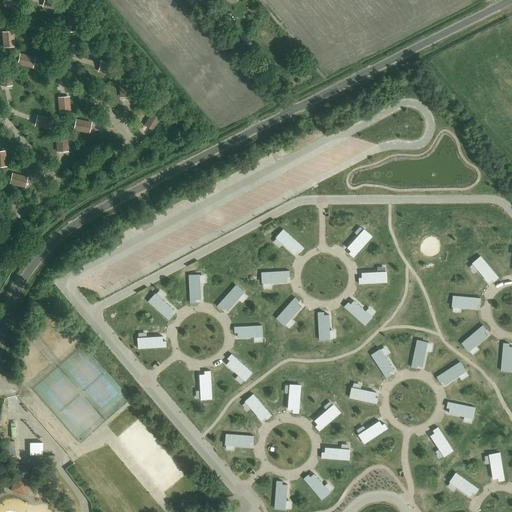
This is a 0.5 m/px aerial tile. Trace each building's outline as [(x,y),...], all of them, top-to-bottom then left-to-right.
[(43,0),(43,3),(42,6),(58,10),(59,0),(43,0)] [(65,32),(72,32),(76,31),(74,15),(64,16),(65,32)] [(13,30),(10,31),(2,31),(3,47),(14,47),(13,30)] [(33,68),(34,64),(35,57),(20,53),(17,64),(33,68)] [(99,64),(98,68),(98,71),(113,75),(116,64),(100,60),(99,64)] [(0,76),(1,86),(4,86),(12,85),(10,69),(0,70),(0,76)] [(120,97),(128,97),(131,96),(130,80),(119,81),(120,97)] [(69,96),(61,96),(58,97),(59,113),(70,112),(69,96)] [(141,123),(148,127),(151,129),(159,115),(149,109),(141,123)] [(37,115),(35,122),(34,125),(50,129),(52,118),(37,115)] [(89,133),(91,125),(91,122),(76,119),(73,129),(89,133)] [(57,151),(65,151),(68,151),(67,135),(56,135),(57,151)] [(25,187),(26,184),(28,177),(12,173),(10,184),(25,187)] [(284,229),(278,236),(285,243),(284,244),(295,254),(298,250),(300,252),(304,248),(284,229)] [(372,237),(365,230),(358,238),(357,237),(348,247),(351,251),(349,253),(354,257),(372,237)] [(481,257),(474,263),(481,271),(479,272),(489,282),(492,279),(494,281),(499,278),(481,257)] [(262,272),(263,281),(273,281),(273,282),(287,282),(287,277),(290,276),(290,270),(262,272)] [(387,282),(387,273),(376,273),(376,272),(362,273),(362,278),(359,278),(360,284),(387,282)] [(200,285),(199,285),(198,275),(189,276),(190,303),(196,303),(196,300),(201,299),(200,285)] [(237,300),(236,299),(243,291),(236,285),(217,305),(219,307),(222,309),(224,307),(228,310),(237,300)] [(164,300),(163,301),(155,295),(149,302),(169,320),(173,316),(171,314),(174,310),(164,300)] [(454,296),(453,305),(463,306),(463,307),(477,309),(478,304),(481,304),(481,298),(454,296)] [(277,317),(284,324),(291,316),(292,317),(301,307),(298,303),(300,301),(295,297),(277,317)] [(365,325),(371,318),(363,311),(364,310),(354,300),(350,304),(348,302),(344,306),(365,325)] [(320,340),(329,339),(329,329),(330,329),(329,314),(324,315),(324,312),(318,312),(320,340)] [(462,342),(468,350),(476,343),(477,345),(488,336),(485,332),(487,330),(483,325),(462,342)] [(252,337),(252,335),(262,335),(262,326),(235,327),(235,328),(235,332),(238,332),(238,337),(252,337)] [(148,337),(148,338),(138,339),(139,348),(166,347),(166,341),(163,341),(162,336),(148,337)] [(426,352),(424,352),(427,342),(417,340),(412,367),(417,368),(418,365),(423,366),(426,352)] [(502,370),(511,371),(511,361),(511,360),(511,346),(509,346),(509,343),(503,343),(502,370)] [(386,357),(385,358),(380,349),(372,354),(387,377),(392,374),(390,372),(394,369),(386,357)] [(237,373),(238,372),(246,379),(252,372),(231,354),(228,358),(230,360),(227,364),(237,373)] [(458,377),(457,376),(465,370),(460,362),(437,377),(440,382),(443,380),(445,384),(458,377)] [(201,388),(202,388),(203,399),(212,398),(211,371),(205,371),(205,374),(200,374),(201,388)] [(301,385),(291,385),(291,395),(289,395),(288,409),(293,409),(293,412),(299,413),(301,385)] [(362,389),(362,391),(352,389),(350,398),(377,404),(378,398),(375,397),(376,392),(362,389)] [(254,395),(247,401),(253,409),(252,410),(261,421),(265,417),(267,420),(272,416),(254,395)] [(463,416),(463,414),(473,416),(475,407),(448,402),(447,407),(450,408),(449,413),(463,416)] [(341,413),(334,406),(327,412),(326,411),(315,421),(318,424),(316,426),(320,431),(341,413)] [(368,429),(369,430),(360,436),(365,444),(388,428),(385,423),(382,425),(380,421),(368,429)] [(439,447),(440,447),(445,455),(453,450),(438,427),(433,430),(435,433),(431,436),(439,447)] [(226,434),(225,444),(236,444),(236,446),(250,447),(250,442),(253,442),(254,436),(226,434)] [(152,438),(143,441),(145,447),(154,444),(152,438)] [(158,446),(150,452),(154,458),(162,451),(158,446)] [(349,460),(350,451),(340,450),(340,449),(326,447),(325,452),(322,452),(322,458),(349,460)] [(90,452),(92,458),(103,455),(101,448),(90,452)] [(500,452),(491,454),(493,464),(491,464),(494,478),(499,477),(499,480),(505,479),(500,452)] [(120,457),(111,463),(118,473),(127,468),(120,457)] [(19,466),(17,473),(28,475),(30,468),(19,466)] [(456,473),(451,481),(459,487),(458,488),(470,496),(473,492),(475,494),(479,489),(456,473)] [(322,499),(329,493),(322,486),(323,485),(314,474),(310,477),(308,475),(304,479),(322,499)] [(30,480),(15,476),(11,491),(26,495),(30,480)] [(275,509),(284,509),(285,499),(286,499),(287,485),(282,485),(282,482),(277,481),(275,509)] [(130,491),(134,494),(141,486),(137,483),(130,491)] [(167,490),(170,495),(178,491),(175,485),(167,490)] [(188,500),(199,491),(195,487),(185,495),(188,500)]
